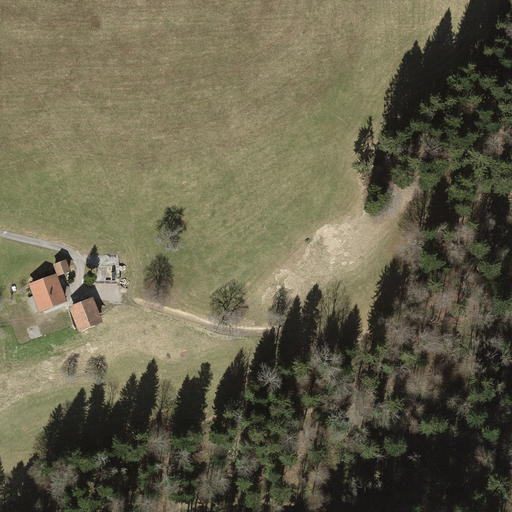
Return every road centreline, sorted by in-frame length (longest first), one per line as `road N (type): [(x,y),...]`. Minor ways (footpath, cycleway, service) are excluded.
road 1 (track): [(332,303),(275,334),(246,335),(110,297)]
road 2 (unclassified): [(0,233),(68,252),(79,288),(110,297)]
